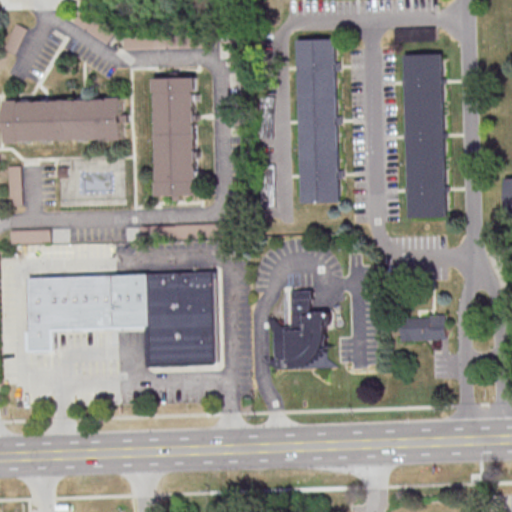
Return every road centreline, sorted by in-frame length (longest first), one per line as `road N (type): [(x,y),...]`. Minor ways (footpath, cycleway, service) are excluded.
road 1 (secondary): [(511,437),(0,455)]
road 2 (residential): [(506,438),(492,292),(475,254),(466,298),(469,440)]
road 3 (residential): [(475,254),(466,0)]
